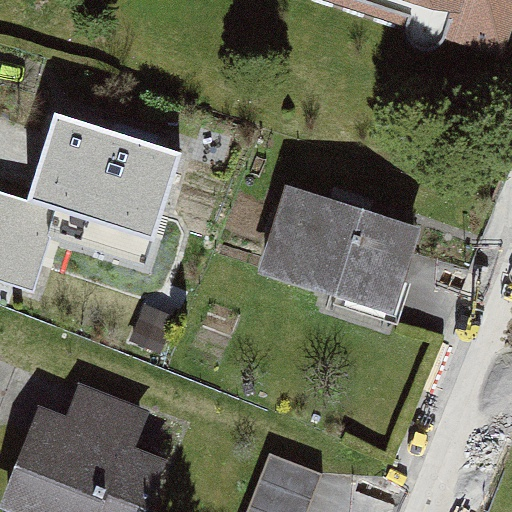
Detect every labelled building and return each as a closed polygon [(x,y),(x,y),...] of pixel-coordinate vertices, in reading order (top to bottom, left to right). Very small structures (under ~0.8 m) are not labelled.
[(511,0),(367,0),(511,49),(511,0)] [(29,209),(161,250),(190,157),(57,116),(29,209)] [(267,292),(398,337),(430,245),(299,200),(267,292)] [(26,492),(85,511),(148,511),(173,439),(56,400),(26,492)] [(319,511),(332,488),(276,463),(254,511),(319,511)]
